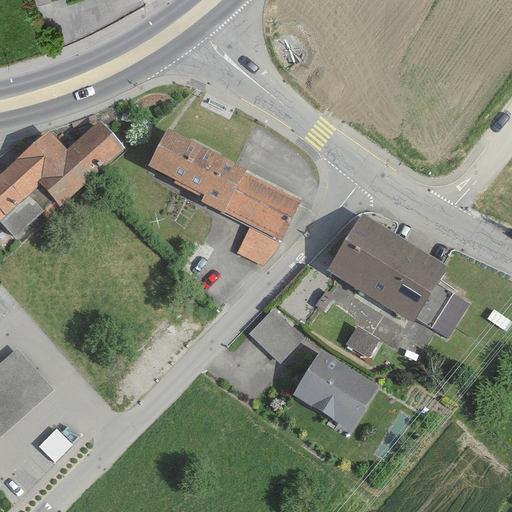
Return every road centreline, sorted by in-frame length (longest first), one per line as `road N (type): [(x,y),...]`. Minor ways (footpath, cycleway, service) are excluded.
road 1 (residential): [(369,172),(38,511)]
road 2 (unclassified): [(184,22),(369,172)]
road 3 (secondary): [(0,106),(93,76),(184,22)]
